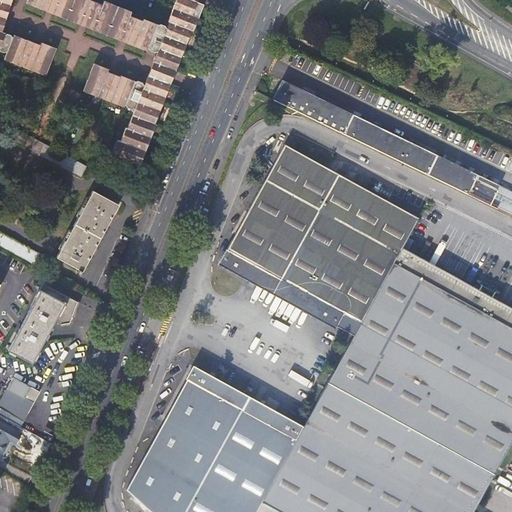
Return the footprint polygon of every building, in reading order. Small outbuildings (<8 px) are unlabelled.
[(191,0),(175,0),(166,22),(168,23),(165,29),(163,26),(159,24),(156,25),(143,19),(141,22),(128,16),(130,12),(103,1),(101,6),(88,1),(88,0),(0,0),(0,2),(10,6),(12,0),(27,0),(26,4),(46,12),(49,5),(55,8),(52,15),(59,18),(61,14),(67,17),(66,20),(79,25),(82,19),(89,21),(86,28),(106,36),(108,33),(114,36),(113,38),(122,42),(125,36),(131,38),(129,45),(146,52),(148,49),(158,53),(154,63),(174,71),(175,71),(188,39),(187,38),(190,31),(192,32),(203,5),(191,0)] [(192,0),(212,9),(216,0),(192,0)] [(0,18),(5,20),(8,13),(10,6),(0,2),(0,18)] [(49,5),(46,12),(52,15),(55,8),(49,5)] [(0,18),(0,53),(1,54),(4,52),(5,52),(2,60),(43,77),(48,66),(48,65),(50,59),(51,59),(55,49),(41,44),(40,46),(13,36),(12,38),(4,35),(4,33),(1,32),(5,20),(0,18)] [(82,19),(79,25),(86,28),(89,21),(82,19)] [(125,36),(122,42),(129,45),(131,38),(125,36)] [(174,71),(154,63),(151,69),(148,76),(169,84),(171,78),(174,71)] [(169,84),(148,76),(144,87),(121,78),(120,79),(107,73),(108,70),(94,65),(89,75),(90,76),(87,81),(86,81),(81,92),(121,109),(122,107),(123,108),(124,110),(128,112),(131,110),(132,111),(124,129),(123,130),(119,140),(117,139),(111,153),(129,160),(128,161),(139,166),(155,125),(152,124),(155,117),(157,118),(170,85),(169,84)] [(281,81),(272,100),(489,205),(499,186),(281,81)] [(87,167),(9,126),(2,139),(80,180),(87,167)] [(286,145),(216,267),(350,337),(398,252),(419,218),(286,145)] [(511,192),(499,186),(489,205),(492,206),(511,216),(511,192)] [(92,192),(55,258),(77,270),(75,273),(79,275),(81,272),(118,206),(92,192)] [(0,234),(0,249),(40,271),(46,259),(0,234)] [(350,337),(328,380),(494,472),(511,440),(511,311),(398,252),(350,337)] [(43,283),(11,344),(35,358),(52,327),(69,323),(75,301),(43,283)] [(35,358),(11,344),(7,351),(31,364),(35,358)] [(256,511),(302,430),(192,369),(126,491),(134,497),(140,502),(151,511),(256,511)] [(9,392),(0,408),(0,412),(22,424),(33,404),(24,399),(30,388),(13,379),(7,390),(9,392)] [(302,430),(256,511),(473,511),(494,472),(328,380),(302,430)] [(24,399),(33,404),(39,393),(30,388),(24,399)] [(20,436),(0,424),(0,454),(3,456),(10,444),(15,446),(20,436)]
